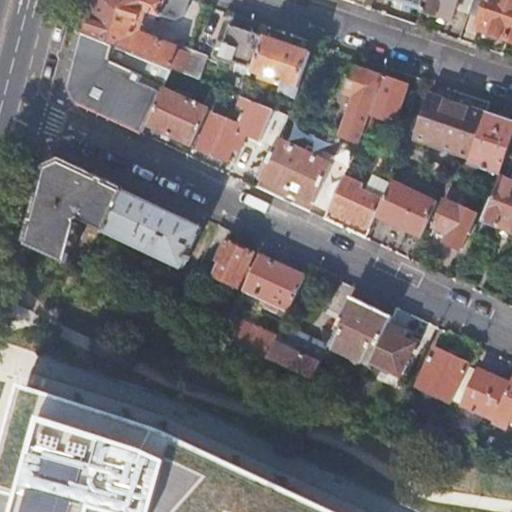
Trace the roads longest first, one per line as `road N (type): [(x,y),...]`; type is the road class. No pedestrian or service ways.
road 1 (residential): [(511,338),(237,211),(215,187),(10,99)]
road 2 (residential): [(511,77),(347,20),(258,0)]
